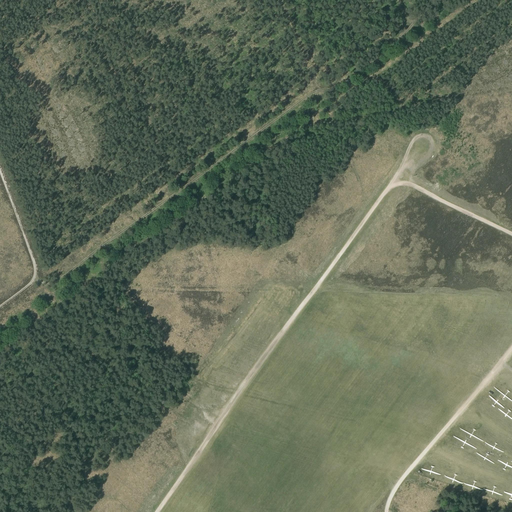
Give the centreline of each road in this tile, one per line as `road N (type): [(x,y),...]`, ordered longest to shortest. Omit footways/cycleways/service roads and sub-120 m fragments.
road 1 (track): [(33,279),(61,278),(307,96),(340,86),(376,60),(440,0)]
road 2 (track): [(0,306),(35,273),(0,171)]
